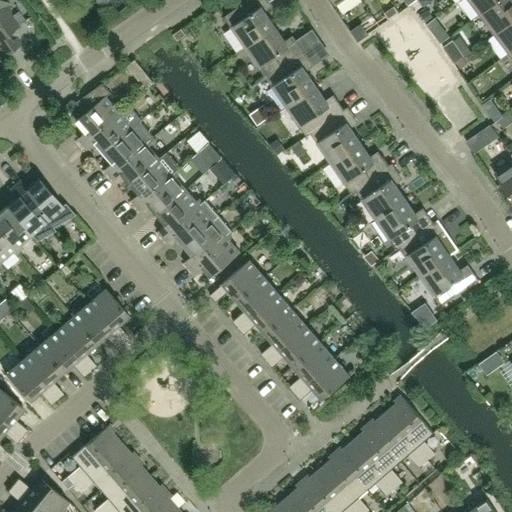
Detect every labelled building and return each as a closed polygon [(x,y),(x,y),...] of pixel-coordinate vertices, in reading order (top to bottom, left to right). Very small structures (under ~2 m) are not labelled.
[(21,25),(8,7),(10,3),(2,0),(0,0),(0,53),(3,58),(22,44),(17,38),(12,42),(7,35),(21,25)] [(275,26),(262,7),(269,2),(268,0),(248,0),(224,17),(245,47),(275,26)] [(416,0),(411,4),(412,5),(416,11),(422,7),(416,0)] [(468,0),(480,15),(499,0),(468,0)] [(494,34),(511,20),(511,0),(499,0),(480,15),(494,34)] [(394,5),(383,12),(388,20),(399,13),(394,5)] [(427,8),(419,14),(426,23),(433,17),(427,8)] [(436,18),(427,24),(432,32),(441,25),(436,18)] [(509,53),(511,50),(511,20),(494,34),(509,53)] [(265,77),(303,51),(296,40),(288,46),(275,26),(245,47),(264,75),(260,78),(262,81),(266,78),(265,77)] [(363,27),(353,34),(358,41),(368,34),(363,27)] [(444,47),(454,63),(455,62),(463,57),(464,56),(461,51),(453,40),(444,47)] [(468,46),(461,51),(464,56),(471,51),(468,46)] [(316,86),(302,66),(310,61),(303,51),(265,77),(266,78),(286,106),(316,86)] [(463,57),(455,62),(460,69),(467,64),(463,57)] [(82,144),(122,110),(119,106),(116,109),(105,96),(110,92),(103,83),(76,102),(86,113),(76,121),(86,132),(78,139),(82,144)] [(344,110),(337,100),(329,105),(316,86),(286,106),(306,137),(310,134),(310,133),(344,110)] [(142,120),(128,105),(122,110),(82,144),(87,149),(95,142),(104,153),(133,128),(140,122),(142,120)] [(360,142),(347,123),(355,117),(348,107),(344,110),(310,133),(310,134),(330,163),(360,142)] [(504,129),(511,123),(511,114),(511,112),(498,121),(504,129)] [(109,175),(149,141),(149,140),(153,136),(140,122),(133,128),(104,153),(112,163),(104,170),(109,175)] [(499,137),(491,125),(478,134),(487,146),(499,137)] [(197,134),(185,145),(196,158),(208,147),(197,134)] [(130,184),(159,159),(149,147),(152,144),(149,141),(109,175),(113,180),(121,173),(130,184)] [(389,166),(382,156),(374,161),(360,142),(330,163),(351,193),(355,190),(389,166)] [(136,206),(176,171),(180,168),(167,152),(159,159),(130,184),(139,194),(131,201),(136,206)] [(511,161),(494,174),(511,199),(511,161)] [(405,199),(392,179),(400,174),(393,163),(389,166),(355,190),(375,219),(405,199)] [(157,215),(186,190),(176,178),(179,175),(176,171),(136,206),(140,211),(148,204),(157,215)] [(236,173),(231,177),(236,183),(241,179),(236,173)] [(61,206),(38,179),(27,188),(20,181),(15,185),(51,227),(52,227),(74,215),(64,204),(61,206)] [(51,227),(15,185),(10,190),(16,197),(6,206),(31,235),(32,235),(36,241),(55,230),(52,227),(51,227)] [(162,237),(202,202),(199,199),(196,201),(186,190),(157,215),(166,225),(158,232),(162,237)] [(433,223),(426,213),(418,218),(405,199),(375,219),(396,250),(400,247),(400,246),(433,223)] [(184,245),(218,216),(205,200),(202,202),(162,237),(167,242),(175,235),(184,245)] [(31,235),(6,206),(0,211),(0,230),(18,251),(22,248),(19,245),(31,235)] [(189,268),(229,233),(231,231),(218,216),(184,245),(192,256),(184,263),(189,268)] [(420,276),(450,255),(458,250),(437,220),(433,223),(400,246),(400,247),(420,276)] [(18,251),(0,230),(0,261),(0,262),(12,252),(15,255),(18,251)] [(211,277),(240,252),(229,239),(232,237),(229,233),(189,268),(193,273),(201,266),(211,277)] [(479,280),(471,269),(463,275),(450,255),(420,276),(441,306),(479,280)] [(237,299),(264,276),(249,260),(223,283),(224,283),(210,295),(216,302),(229,290),(237,299)] [(238,327),(278,293),(264,276),(237,299),(246,310),(233,321),(238,327)] [(128,315),(105,288),(88,302),(123,343),(129,337),(117,324),(128,315)] [(266,332),(292,309),(278,293),(238,327),(244,334),(257,323),(266,332)] [(26,298),(22,301),(30,310),(34,307),(26,298)] [(123,343),(88,302),(72,317),(94,343),(104,335),(116,348),(123,343)] [(0,331),(4,336),(17,325),(1,306),(0,307),(0,331)] [(267,361),(307,326),(292,309),(266,332),(275,342),(261,354),(267,361)] [(433,314),(421,322),(424,326),(426,328),(437,320),(436,318),(433,314)] [(94,343),(72,317),(55,331),(90,371),(96,366),(84,352),(94,343)] [(294,365),(321,342),(307,326),(267,361),(272,367),(286,355),(294,365)] [(90,371),(55,331),(38,345),(61,372),(71,363),(83,377),(90,371)] [(296,394),(336,360),(321,342),(294,365),(303,375),(289,387),(296,394)] [(61,372),(38,345),(22,360),(56,400),(63,394),(52,380),(61,372)] [(56,400),(22,360),(5,374),(28,400),(39,391),(50,405),(56,400)] [(323,399),(350,376),(336,360),(296,394),(300,400),(314,388),(323,399)] [(22,407),(0,388),(0,417),(22,436),(27,430),(13,418),(22,407)] [(434,433),(403,397),(387,411),(428,459),(435,453),(425,441),(434,433)] [(428,459),(387,411),(370,426),(401,461),(409,454),(420,466),(428,459)] [(22,436),(0,417),(0,434),(2,431),(16,443),(22,436)] [(72,483),(120,442),(106,426),(71,456),(79,466),(67,476),(72,483)] [(401,461),(370,426),(354,440),(395,488),(402,481),(392,469),(401,461)] [(395,488),(354,440),(337,454),(368,490),(376,482),(387,494),(395,488)] [(99,490),(135,459),(120,442),(72,483),(80,492),(92,481),(99,490)] [(371,511),(369,509),(359,497),(368,490),(337,454),(320,468),(357,511),(371,511)] [(97,511),(106,511),(149,475),(135,459),(99,490),(107,499),(95,509),(97,511)] [(357,511),(320,468),(304,483),(329,511),(341,511),(344,511),(357,511)] [(140,511),(163,492),(149,475),(106,511),(140,511)] [(67,476),(61,481),(66,488),(72,483),(67,476)] [(58,511),(68,501),(41,479),(32,490),(18,478),(13,484),(46,511),(58,511)] [(329,511),(304,483),(287,497),(300,511),(329,511)] [(46,511),(13,484),(7,491),(21,503),(13,511),(46,511)] [(173,511),(178,509),(163,492),(140,511),(173,511)] [(300,511),(287,497),(271,511),(300,511)] [(495,511),(487,500),(468,511),(495,511)]
